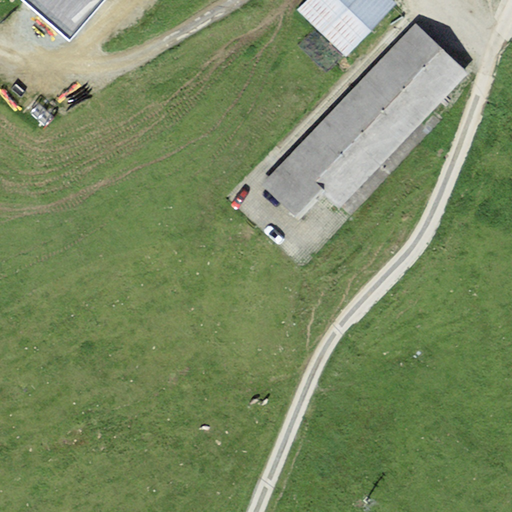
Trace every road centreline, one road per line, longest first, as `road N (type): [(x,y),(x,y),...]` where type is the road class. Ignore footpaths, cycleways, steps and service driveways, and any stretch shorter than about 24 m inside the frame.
road 1 (track): [(511,14),(428,223),(335,334),(293,413),(256,511)]
road 2 (track): [(0,48),(23,62),(115,73),(237,0)]
